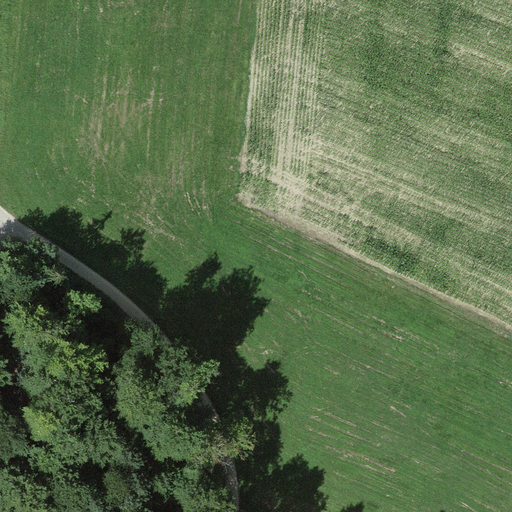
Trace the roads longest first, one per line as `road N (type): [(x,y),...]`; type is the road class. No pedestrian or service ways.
road 1 (track): [(0,211),(178,356),(207,392),(228,469),(225,511)]
road 2 (track): [(0,491),(12,452),(13,390),(0,304)]
